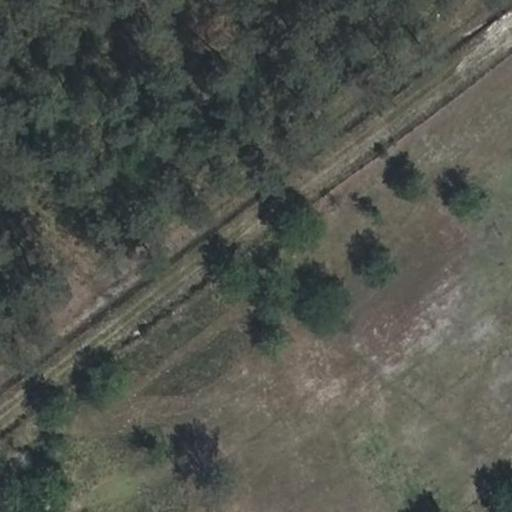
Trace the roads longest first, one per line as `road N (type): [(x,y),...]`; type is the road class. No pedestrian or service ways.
road 1 (track): [(0,411),(511,23)]
road 2 (track): [(480,0),(0,361)]
road 3 (track): [(0,209),(91,293)]
